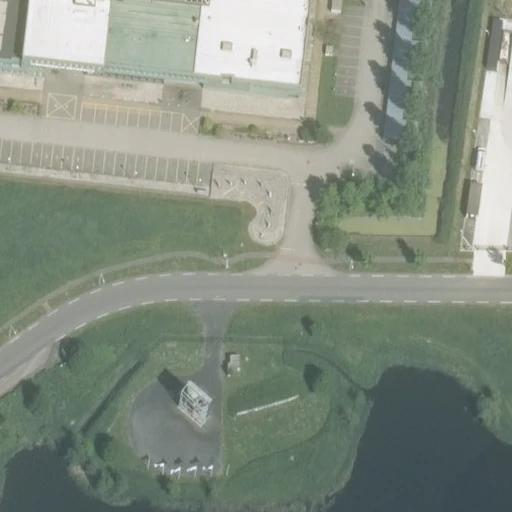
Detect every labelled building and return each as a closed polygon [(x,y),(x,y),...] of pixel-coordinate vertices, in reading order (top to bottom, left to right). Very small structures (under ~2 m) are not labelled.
[(310,0),(0,0),(0,74),(43,79),(44,70),(299,100),(310,0)] [(331,2),(329,15),(339,16),(340,3),(331,2)] [(396,22),(428,25),(430,6),(398,3),(396,22)] [(393,42),(410,44),(412,25),(395,23),(393,42)] [(391,62),(423,66),(425,46),(393,43),(391,62)] [(389,82),(405,84),(407,64),(391,62),(389,82)] [(386,102),(419,105),(421,86),(388,82),(386,102)] [(384,121),(401,123),(403,104),(386,102),(384,121)] [(382,142),(414,145),(416,126),(384,122),(382,142)] [(228,359),(228,367),(226,367),(226,376),(239,376),(239,359),(228,359)] [(185,402),(176,410),(198,428),(206,420),(185,402)]
